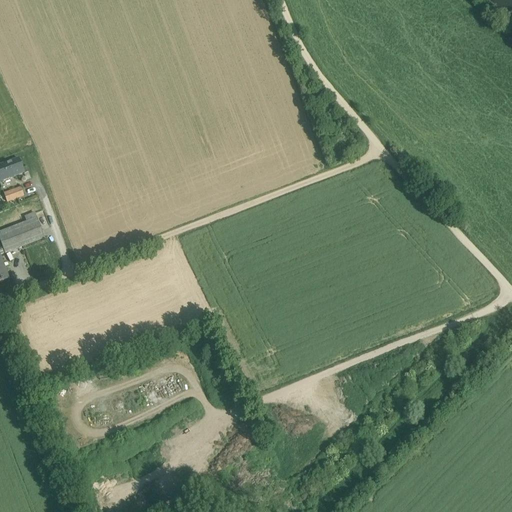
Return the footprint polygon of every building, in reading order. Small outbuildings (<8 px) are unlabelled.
[(18,159),(0,165),(0,181),(24,173),(18,159)] [(21,188),(4,195),(7,202),(24,196),(21,188)] [(35,214),(25,218),(27,224),(37,219),(35,214)] [(27,224),(4,232),(11,251),(44,238),(37,220),(37,219),(27,224)] [(11,251),(4,232),(0,233),(0,241),(5,253),(11,251)] [(0,257),(0,283),(8,280),(0,257)]
